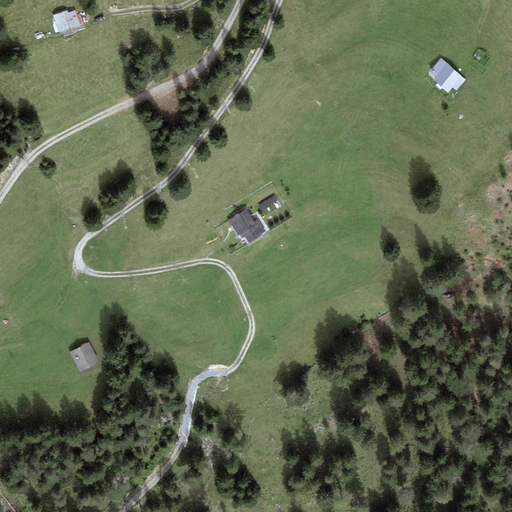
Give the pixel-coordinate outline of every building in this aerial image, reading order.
[(67,10),(53,15),(59,33),(81,25),(76,10),(68,12),(67,10)] [(441,59),(430,72),(436,77),(434,80),(448,92),(452,87),(456,90),(465,79),(441,59)] [(281,207),(274,196),(258,206),(265,216),(281,207)] [(247,209),(228,220),(237,235),(239,234),(242,238),(245,236),(249,243),(262,235),(261,234),(265,231),(258,219),(254,221),(247,209)] [(89,342),(70,352),(80,372),(99,361),(89,342)]
